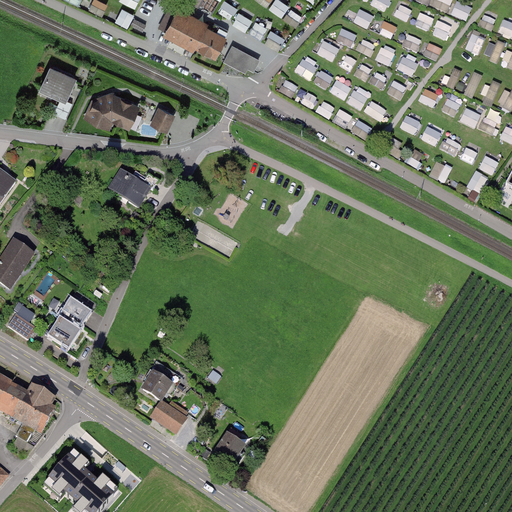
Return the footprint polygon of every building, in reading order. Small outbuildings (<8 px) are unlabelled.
[(104,0),(94,0),(91,8),(104,14),(109,2),(104,0)] [(191,0),(207,10),(213,0),(191,0)] [(226,0),(219,10),(231,18),(239,7),(230,0),(226,0)] [(284,0),(275,0),(270,7),(282,16),(291,5),(284,0)] [(372,0),(370,4),(386,12),(392,0),(372,0)] [(436,0),(434,8),(450,12),(453,0),(436,0)] [(459,1),(452,14),(467,21),(474,7),(459,1)] [(399,5),(396,17),(409,21),(413,8),(399,5)] [(117,20),(129,26),(135,12),(123,7),(117,20)] [(291,7),(285,18),(298,25),(304,15),(291,7)] [(355,22),(369,29),(376,16),(361,9),(355,22)] [(173,10),(161,34),(212,59),(224,35),(173,10)] [(250,29),(253,15),(239,12),(235,26),(250,29)] [(416,25),(430,31),(435,18),(421,12),(416,25)] [(494,31),(497,18),(484,15),(480,27),(494,31)] [(511,19),(504,18),(501,34),(511,36),(511,19)] [(256,19),(250,33),(264,38),(269,24),(256,19)] [(393,39),(398,26),(386,21),(381,34),(393,39)] [(439,21),(434,34),(448,40),(454,27),(439,21)] [(267,43),(282,48),(287,33),(272,28),(267,43)] [(338,41),(353,48),(359,35),(344,28),(338,41)] [(475,30),(467,50),(481,55),(488,36),(475,30)] [(408,35),(404,47),(419,51),(423,39),(408,35)] [(318,52),(333,62),(342,47),(327,38),(318,52)] [(372,57),(377,46),(363,39),(358,51),(372,57)] [(499,41),(498,45),(489,43),(486,54),(492,55),(490,62),(501,64),(506,42),(499,41)] [(253,73),(261,57),(233,43),(225,60),(253,73)] [(425,55),(438,61),(443,48),(430,43),(425,55)] [(391,67),(398,51),(384,44),(377,60),(391,67)] [(511,51),(508,50),(503,63),(511,66),(511,51)] [(348,55),(342,66),(351,71),(357,60),(348,55)] [(398,70),(415,76),(420,61),(404,55),(398,70)] [(300,75),(312,79),(316,66),(305,62),(300,75)] [(362,64),(356,75),(367,81),(373,70),(362,64)] [(75,79),(48,66),(37,90),(64,103),(75,79)] [(452,78),(446,75),(443,84),(456,88),(462,72),(455,69),(452,78)] [(329,89),(335,76),(321,70),(315,84),(329,89)] [(473,98),(484,76),(476,72),(465,94),(473,98)] [(376,73),(371,83),(382,89),(388,79),(376,73)] [(492,79),(484,95),(487,96),(484,103),(492,107),(503,85),(492,79)] [(286,80),(281,91),(294,97),(299,86),(286,80)] [(331,92),(346,101),(353,88),(338,80),(331,92)] [(395,80),(388,93),(402,100),(409,87),(395,80)] [(420,101),(435,107),(441,94),(426,88),(420,101)] [(363,110),(369,97),(354,91),(349,104),(363,110)] [(309,93),(304,103),(314,108),(319,97),(309,93)] [(84,119),(110,133),(124,100),(110,94),(94,99),(84,119)] [(457,116),(462,103),(447,98),(443,111),(457,116)] [(141,107),(124,100),(114,125),(130,132),(141,107)] [(383,121),(388,109),(371,101),(366,114),(383,121)] [(331,119),(336,107),(323,102),(318,113),(331,119)] [(477,128),(486,108),(478,104),(474,111),(467,108),(461,120),(477,128)] [(176,116),(158,108),(150,124),(168,133),(176,116)] [(407,114),(401,128),(417,134),(422,121),(407,114)] [(485,119),(482,130),(498,134),(501,123),(485,119)] [(367,140),(374,128),(359,120),(353,132),(367,140)] [(501,138),(511,143),(511,127),(508,126),(501,138)] [(436,144),(441,132),(429,127),(424,139),(436,144)] [(448,137),(442,148),(457,156),(463,145),(448,137)] [(467,148),(463,160),(475,163),(479,151),(467,148)] [(489,151),(482,170),(495,175),(502,156),(489,151)] [(431,176),(447,183),(454,167),(438,160),(431,176)] [(477,170),(469,187),(481,193),(490,176),(477,170)] [(18,186),(0,172),(0,207),(1,209),(18,186)] [(152,193),(119,172),(106,192),(139,212),(152,193)] [(35,256),(11,241),(0,257),(0,285),(11,293),(35,256)] [(93,314),(71,300),(63,313),(64,314),(48,337),(69,351),(85,328),(84,327),(93,314)] [(37,329),(17,316),(9,327),(29,341),(37,329)] [(180,378),(157,363),(140,389),(162,402),(167,394),(172,397),(176,390),(174,388),(180,378)] [(220,377),(214,373),(210,379),(216,383),(220,377)] [(0,379),(0,409),(24,423),(16,437),(27,444),(32,436),(33,436),(37,430),(42,433),(55,411),(50,408),(54,400),(34,388),(32,390),(15,380),(12,386),(0,379)] [(185,420),(163,405),(154,418),(176,433),(185,420)] [(245,447),(226,434),(213,453),(231,466),(245,447)] [(100,511),(114,497),(69,457),(49,480),(85,511),(100,511)]
